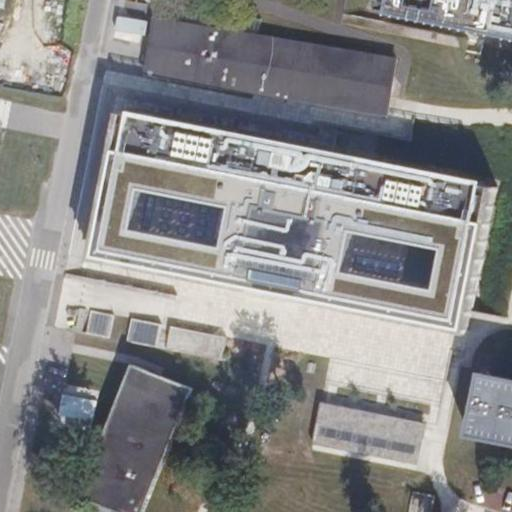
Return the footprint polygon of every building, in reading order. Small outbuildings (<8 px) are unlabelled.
[(511,0),(383,0),(381,14),(511,40),(511,0)] [(176,5),(173,24),(248,37),(252,18),(176,5)] [(384,114),(393,61),(248,37),(173,24),(147,19),(139,72),(384,114)] [(470,340),(500,190),(124,109),(92,261),(470,340)] [(0,208),(26,215),(30,201),(0,194),(0,208)] [(85,335),(109,339),(113,315),(89,312),(85,335)] [(132,317),(126,341),(153,348),(160,324),(132,317)] [(167,352),(221,358),(224,334),(169,329),(167,352)] [(76,499),(110,511),(137,511),(185,391),(128,369),(76,499)] [(511,381),(482,376),(470,437),(511,445),(511,381)] [(427,429),(323,406),(313,447),(418,470),(427,429)]
